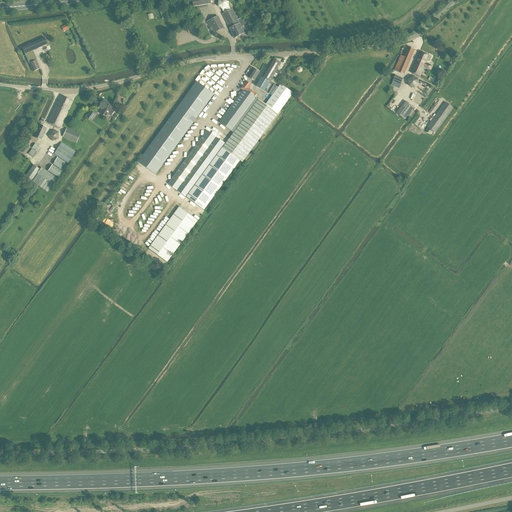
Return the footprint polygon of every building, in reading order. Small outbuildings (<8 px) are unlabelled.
[(246,24),(244,20),(242,18),(238,20),(232,9),(231,10),(228,5),(229,1),(226,0),(220,0),(219,1),(218,6),(222,9),(224,13),(222,14),(234,38),(244,33),(241,26),(246,24)] [(212,34),(224,28),(218,16),(206,22),(212,34)] [(28,50),(37,45),(35,41),(28,44),(19,49),(21,53),(22,52),(26,61),(27,60),(33,72),(39,69),(35,60),(33,61),(28,50)] [(404,75),(415,50),(408,47),(404,57),(401,56),(394,71),(404,75)] [(429,61),(431,57),(420,52),(411,73),(420,77),(424,67),(426,67),(426,68),(431,70),(432,66),(428,65),(425,64),(427,60),(429,61)] [(277,70),(281,63),(273,58),(257,86),(265,91),(275,73),(279,75),(281,72),(277,70)] [(254,81),(260,72),(254,69),(249,78),(254,81)] [(399,89),(403,79),(395,76),(391,85),(399,89)] [(266,105),(255,97),(257,94),(249,88),(251,85),(246,81),(241,89),(243,90),(219,122),(234,133),(225,144),(208,131),(169,185),(204,210),(240,161),(242,162),(293,93),(281,84),(266,105)] [(155,175),(214,94),(196,82),(138,162),(140,164),(155,175)] [(59,128),(71,101),(60,96),(48,123),(59,128)] [(107,119),(110,115),(111,116),(115,111),(111,108),(112,107),(103,101),(99,107),(102,110),(99,113),(107,119)] [(404,120),(414,108),(406,102),(396,114),(404,120)] [(435,133),(453,108),(445,102),(427,127),(435,133)] [(87,117),(90,120),(92,116),(93,117),(95,114),(91,111),(87,117)] [(40,141),(46,128),(39,125),(33,138),(40,141)] [(76,143),(80,135),(66,129),(62,137),(76,143)] [(37,152),(40,147),(35,143),(32,148),(37,152)] [(68,163),(75,152),(61,143),(54,154),(68,163)] [(33,157),(37,152),(32,149),(28,154),(33,157)] [(61,170),(66,163),(57,157),(53,164),(61,170)] [(58,178),(62,172),(52,165),(48,171),(58,178)] [(28,185),(39,169),(34,166),(23,181),(28,185)] [(47,192),(57,179),(42,168),(32,181),(47,192)] [(181,243),(198,220),(180,207),(164,228),(149,249),(167,262),(181,243)]
